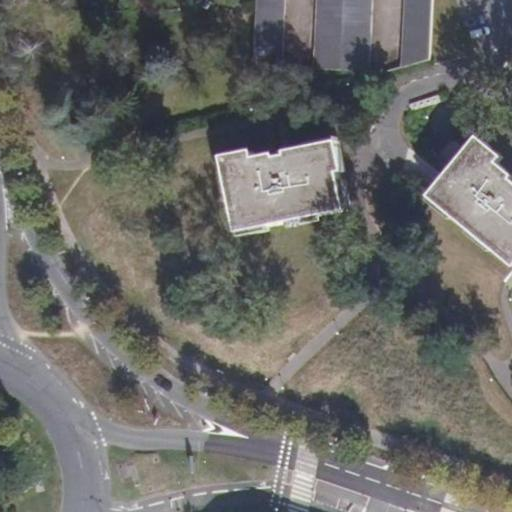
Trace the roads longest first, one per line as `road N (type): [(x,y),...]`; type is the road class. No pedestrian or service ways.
road 1 (tertiary): [(283,449),(171,391),(67,299),(0,180)]
road 2 (tertiary): [(283,449),(70,434)]
road 3 (tertiary): [(467,511),(283,449)]
